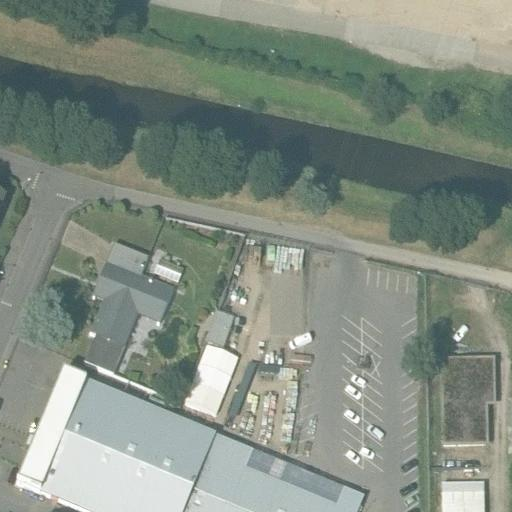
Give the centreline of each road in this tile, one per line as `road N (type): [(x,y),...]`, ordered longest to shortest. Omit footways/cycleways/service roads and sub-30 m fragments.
road 1 (residential): [(511,281),(58,181)]
road 2 (residential): [(58,181),(0,326)]
